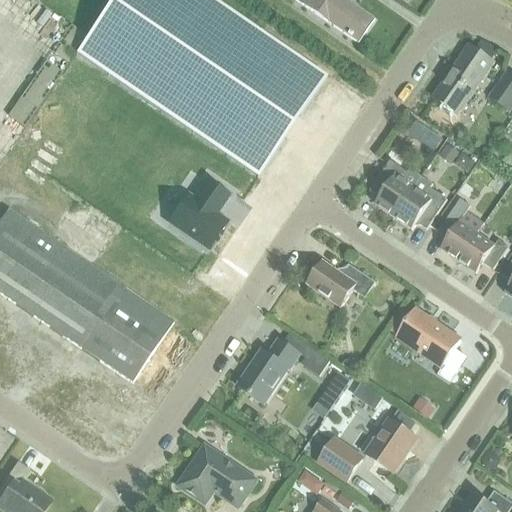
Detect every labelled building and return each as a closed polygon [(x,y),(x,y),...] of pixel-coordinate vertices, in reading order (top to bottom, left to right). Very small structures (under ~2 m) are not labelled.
[(258,178),(326,79),(210,0),(113,0),(77,55),(258,178)] [(358,44),(374,21),(344,1),(344,0),(295,0),(295,1),(358,44)] [(458,116),(494,63),(470,48),(435,100),(458,116)] [(511,110),(511,75),(507,73),(490,98),(511,113),(511,110)] [(26,95),(8,116),(23,128),(41,107),(26,95)] [(413,119),(402,136),(420,147),(429,129),(413,119)] [(446,147),(437,159),(449,167),(458,156),(446,147)] [(456,165),(467,174),(475,163),(464,155),(456,165)] [(394,220),(419,183),(421,179),(409,171),(406,175),(390,164),(370,194),(380,200),(375,207),(394,220)] [(419,183),(394,220),(412,232),(417,226),(427,232),(447,202),(430,191),(433,187),(421,179),(419,183)] [(187,197),(168,225),(208,252),(227,224),(215,216),(227,198),(206,183),(193,201),(187,197)] [(458,264),(477,237),(484,226),(466,215),(471,209),(460,202),(438,235),(447,242),(441,252),(458,264)] [(9,211),(0,223),(0,294),(132,385),(174,324),(9,211)] [(493,273),(509,250),(498,243),(494,249),(477,237),(458,264),(476,276),(483,266),(493,273)] [(511,300),(511,263),(501,279),(511,285),(505,295),(511,300)] [(342,277),(323,264),(307,287),(341,310),(353,293),(365,301),(375,286),(349,267),(342,277)] [(404,314),(391,333),(397,337),(396,339),(443,370),(438,377),(450,385),(466,360),(455,352),(461,343),(414,312),(410,318),(404,314)] [(283,346),(279,343),(268,358),(262,353),(237,389),(263,407),(288,372),(289,373),(299,357),(283,346)] [(345,364),(343,367),(352,375),(360,365),(357,362),(345,364)] [(331,386),(324,395),(336,404),(343,394),(331,386)] [(420,401),(413,412),(425,421),(432,410),(420,401)] [(417,441),(412,437),(419,426),(399,413),(392,423),(389,422),(365,457),(393,476),(417,441)] [(362,461),(334,442),(318,465),(347,484),(362,461)] [(255,484),(205,450),(179,488),(205,506),(213,493),(238,510),(255,484)] [(485,455),(480,463),(484,472),(493,472),(499,465),(495,456),(485,455)] [(0,509),(4,511),(45,511),(51,503),(23,484),(31,473),(17,464),(0,488),(0,499),(2,501),(0,502),(0,509)] [(510,511),(511,510),(511,506),(494,494),(486,505),(473,496),(462,511),(510,511)] [(370,511),(349,497),(342,507),(349,511),(370,511)] [(338,511),(323,501),(315,511),(338,511)]
